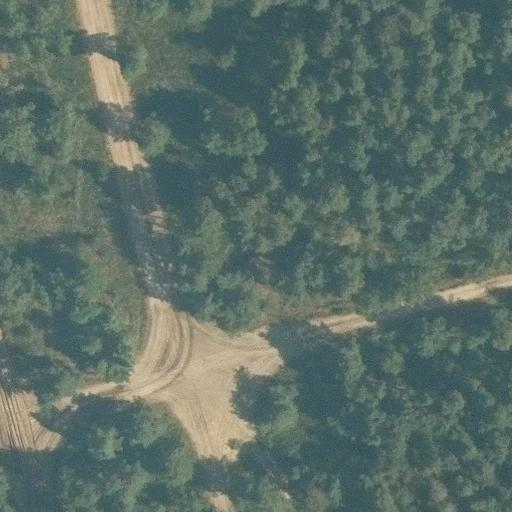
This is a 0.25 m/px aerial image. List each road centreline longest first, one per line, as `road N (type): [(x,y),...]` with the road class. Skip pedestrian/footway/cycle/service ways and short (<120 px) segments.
road 1 (track): [(110,0),(239,511)]
road 2 (track): [(0,417),(198,367)]
road 3 (track): [(42,511),(0,338)]
